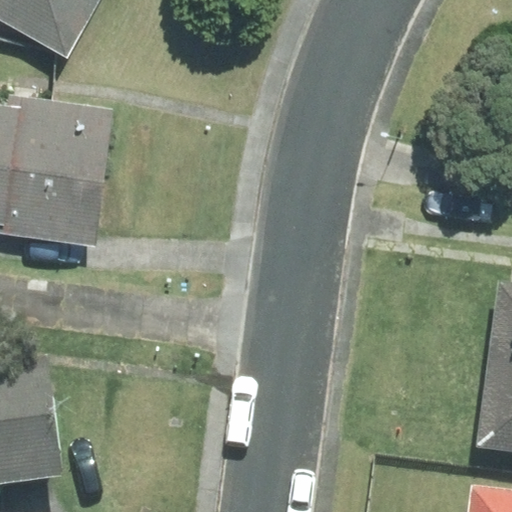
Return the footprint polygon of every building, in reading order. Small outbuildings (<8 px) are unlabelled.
[(103,0),(0,0),(0,11),(77,51),(103,0)] [(0,92),(0,211),(6,212),(5,234),(106,239),(114,99),(0,92)] [(511,289),(498,288),(482,455),(511,457),(511,289)] [(0,369),(0,492),(65,484),(49,363),(0,369)] [(511,511),(511,495),(477,491),(473,511),(511,511)]
